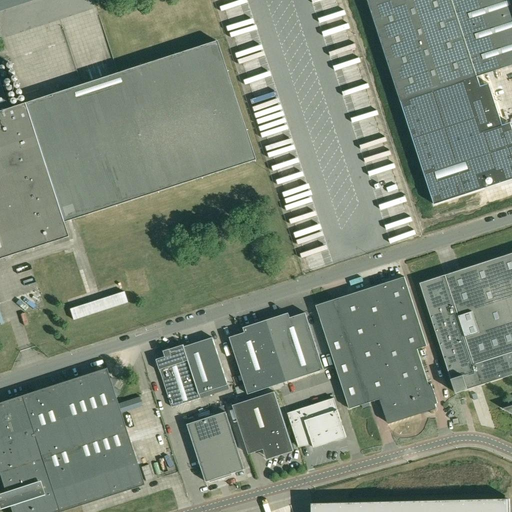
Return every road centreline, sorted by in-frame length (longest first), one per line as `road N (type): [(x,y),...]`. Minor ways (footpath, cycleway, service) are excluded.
road 1 (unclassified): [(0,383),(511,217)]
road 2 (unclassified): [(511,450),(462,437),(194,511)]
